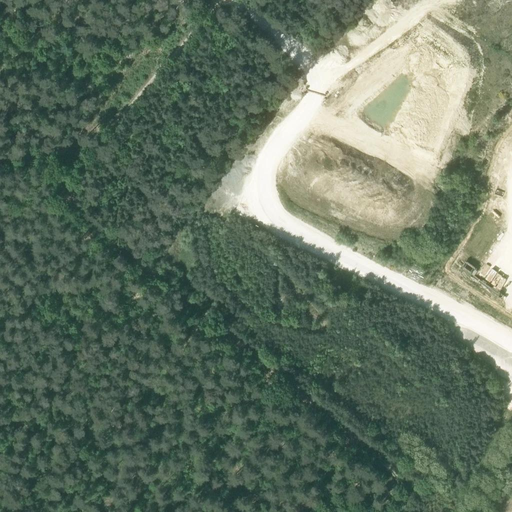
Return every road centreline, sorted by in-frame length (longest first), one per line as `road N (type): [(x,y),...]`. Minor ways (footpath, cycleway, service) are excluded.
road 1 (track): [(98,147),(79,170),(77,193),(391,461),(402,481),(398,511)]
road 2 (track): [(224,0),(98,147)]
